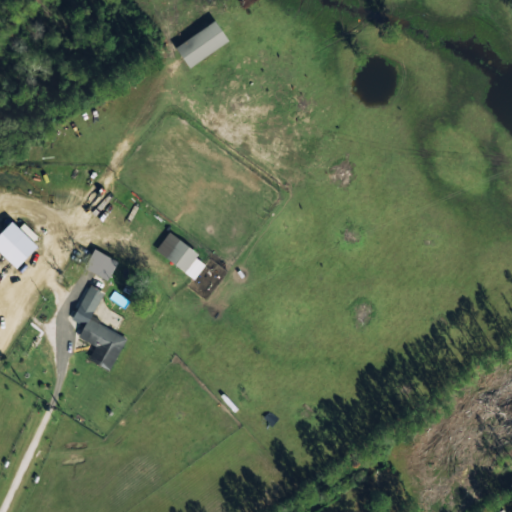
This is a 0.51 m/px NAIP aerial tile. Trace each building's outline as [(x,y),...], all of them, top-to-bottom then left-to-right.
[(189,67),(229,38),(214,19),(175,47),(189,67)] [(0,251),(16,267),(40,243),(14,217),(0,231),(0,251)] [(204,263),(195,256),(198,253),(168,230),(155,249),(194,278),(204,263)] [(117,259),(93,247),(83,266),(108,279),(117,259)] [(126,336),(89,318),(103,290),(89,283),(71,319),(83,325),(77,336),(94,344),(87,358),(110,369),(126,336)]
